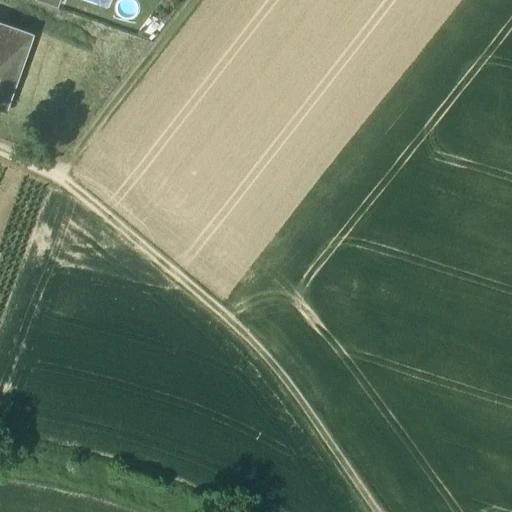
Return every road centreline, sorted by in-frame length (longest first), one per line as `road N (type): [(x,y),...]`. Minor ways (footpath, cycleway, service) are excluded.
road 1 (track): [(0,142),(55,159),(237,309),(396,511)]
road 2 (track): [(55,159),(191,0)]
